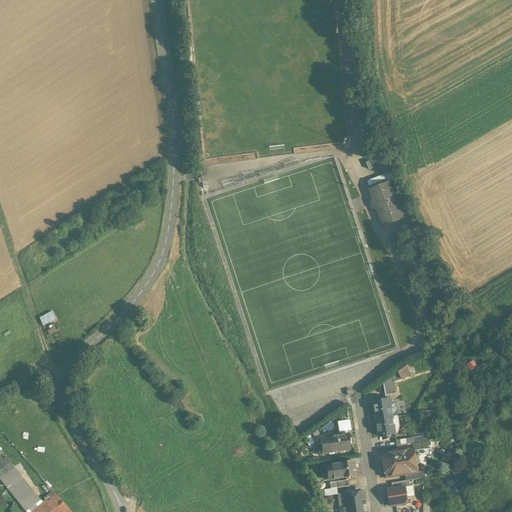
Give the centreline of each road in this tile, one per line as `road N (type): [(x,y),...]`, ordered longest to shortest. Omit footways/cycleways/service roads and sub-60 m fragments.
road 1 (tertiary): [(157,0),(175,131),(166,242),(135,301),(69,365),(61,385),(79,436),(123,511)]
road 2 (track): [(63,375),(50,367),(0,209)]
road 3 (residential): [(377,511),(360,392)]
